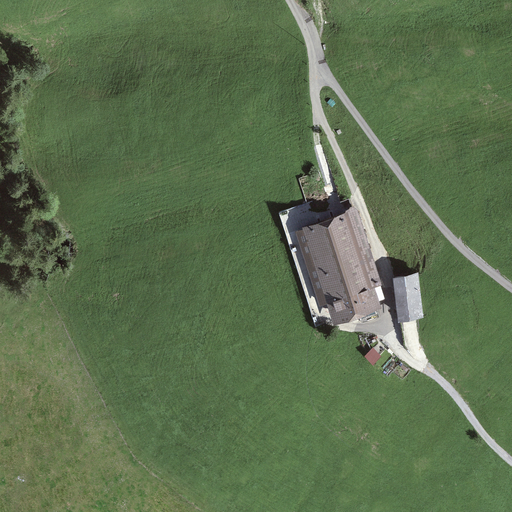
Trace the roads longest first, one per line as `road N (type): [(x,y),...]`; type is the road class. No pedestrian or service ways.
road 1 (track): [(511,460),(390,335),(381,271),(319,116),(320,68)]
road 2 (track): [(511,287),(466,252),(399,173),(320,68),(289,0)]
